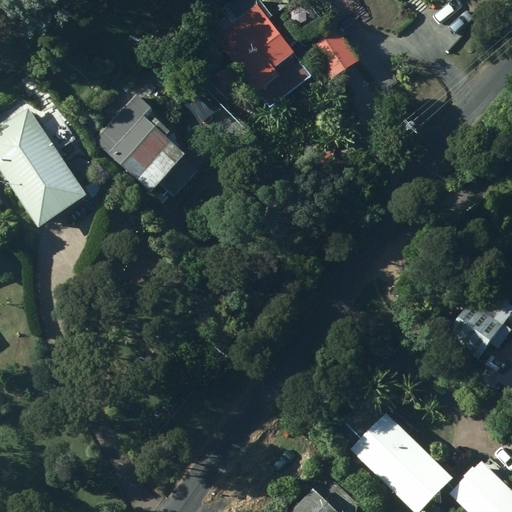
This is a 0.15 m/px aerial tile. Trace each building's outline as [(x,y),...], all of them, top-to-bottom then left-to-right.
[(296,52),(259,0),(252,0),(239,10),(243,16),(216,36),(234,61),(221,71),(230,83),(243,73),(257,93),(283,75),(276,66),(296,52)] [(153,194),(189,153),(167,133),(171,129),(158,117),(154,122),(146,115),(153,106),(138,93),(94,141),(153,194)] [(90,195),(31,106),(0,126),(0,164),(41,227),(90,195)] [(447,335),(482,359),(511,315),(511,303),(483,283),(447,335)] [(351,449),(417,511),(421,511),(455,477),(386,412),(351,449)] [(271,467),(282,476),(295,460),(285,451),(271,467)] [(451,494),(470,511),(511,511),(511,486),(483,460),(451,494)] [(341,511),(314,488),(292,511),(341,511)]
